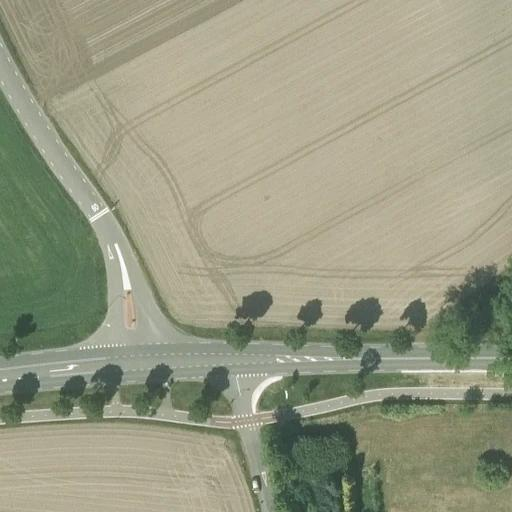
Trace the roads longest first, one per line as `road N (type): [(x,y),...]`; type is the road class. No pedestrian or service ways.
road 1 (unclassified): [(132,364),(129,297),(116,247),(0,61)]
road 2 (secondary): [(511,359),(233,360)]
road 3 (unclassified): [(267,511),(233,360)]
road 4 (secondary): [(0,379),(132,364)]
